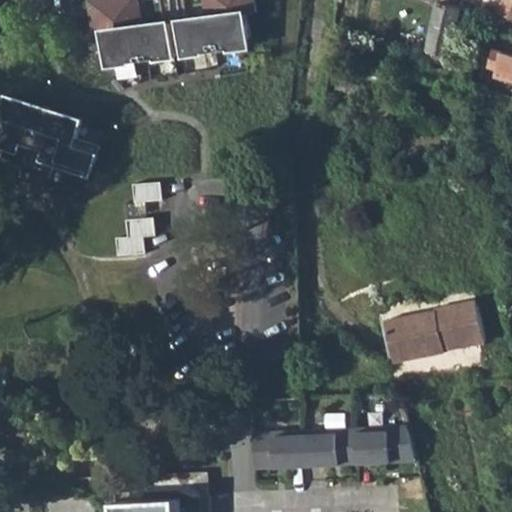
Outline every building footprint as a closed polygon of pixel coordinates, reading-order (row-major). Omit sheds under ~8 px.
[(148,59),(249,46),(247,13),(257,12),(255,0),(193,0),(196,15),(159,20),(155,0),(92,0),(96,33),(107,32),(110,64),(148,59)] [(357,0),(339,0),(335,28),(354,31),(357,0)] [(461,7),(441,2),(427,52),(448,58),(461,7)] [(511,54),(496,50),(490,66),(501,69),(498,78),(511,81),(511,54)] [(450,82),(471,87),(473,75),(453,70),(450,82)] [(83,119),(12,94),(6,113),(3,122),(0,121),(0,136),(14,143),(12,149),(30,156),(33,149),(44,153),(41,159),(59,166),(62,159),(95,170),(101,156),(74,146),(76,138),(83,119)] [(103,149),(76,138),(74,146),(101,156),(103,149)] [(137,199),(164,198),(164,181),(135,182),(137,199)] [(119,255),(146,254),(145,234),(155,232),(154,222),(154,215),(128,216),(128,220),(129,234),(118,235),(119,255)] [(434,307),(382,318),(392,361),(483,341),(474,296),(433,305),(434,307)] [(400,458),(419,457),(412,426),(360,428),(361,459),(362,464),(392,463),(400,458)] [(342,460),(361,459),(360,428),(307,429),(308,466),(334,466),(342,460)] [(282,466),(308,466),(307,429),(271,430),(273,462),(277,462),(282,466)] [(271,430),(256,431),(257,462),(273,462),(271,430)] [(145,477),(133,495),(178,493),(192,500),(211,500),(210,475),(145,477)] [(179,511),(179,502),(116,504),(116,511),(179,511)]
